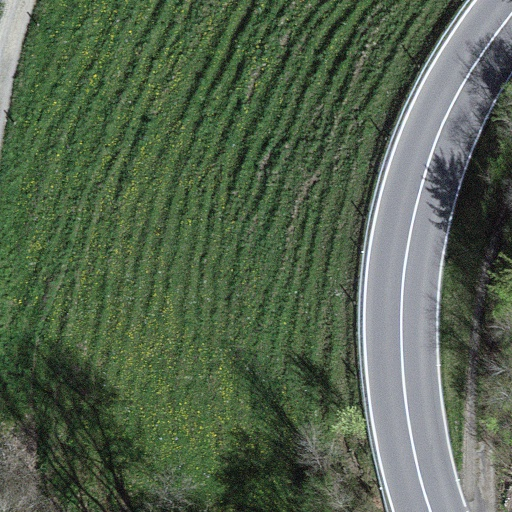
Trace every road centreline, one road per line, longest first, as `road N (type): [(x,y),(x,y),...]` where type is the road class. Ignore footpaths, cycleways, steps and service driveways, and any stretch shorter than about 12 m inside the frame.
road 1 (tertiary): [(429,511),(402,370),(404,264),(446,114),(511,14)]
road 2 (track): [(485,511),(487,313),(511,199)]
